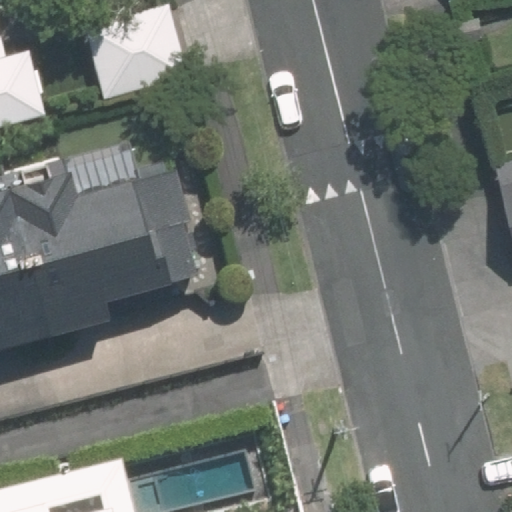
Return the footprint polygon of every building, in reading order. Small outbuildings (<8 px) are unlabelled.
[(147,0),(88,14),(107,95),(192,75),(174,0),(147,0)] [(0,126),(53,113),(35,47),(12,53),(0,6),(0,126)] [(511,160),(501,163),(511,207),(511,160)] [(0,327),(209,270),(180,166),(89,191),(83,169),(0,191),(0,327)] [(0,511),(143,511),(135,476),(0,508),(0,511)]
